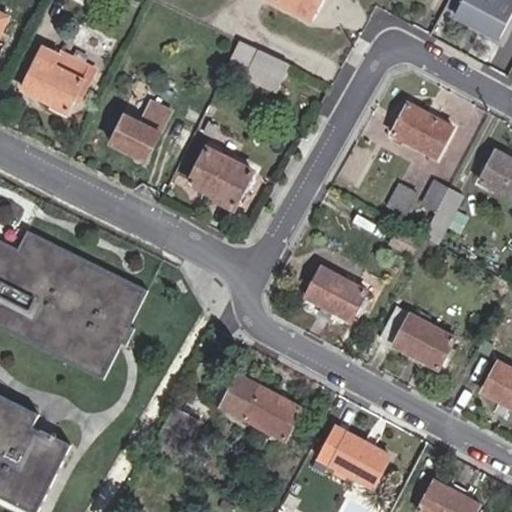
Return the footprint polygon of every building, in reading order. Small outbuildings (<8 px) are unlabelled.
[(274,0),(310,20),(320,0),(274,0)] [(511,0),(463,0),(455,15),(499,38),(511,13),(511,0)] [(246,75),(259,49),(240,40),(227,66),(246,75)] [(275,88),(288,63),(259,49),(246,75),(275,88)] [(83,79),(39,56),(23,88),(68,110),(83,79)] [(172,110),(152,100),(141,121),(127,114),(111,142),(147,159),(172,110)] [(453,126),(409,103),(392,133),(436,156),(453,126)] [(253,169),(207,147),(189,182),(234,206),(253,169)] [(511,157),(497,149),(481,180),(511,197),(511,157)] [(436,210),(448,186),(434,179),(422,203),(436,210)] [(399,182),(387,205),(406,215),(418,191),(399,182)] [(463,193),(448,186),(436,210),(451,217),(463,193)] [(413,253),(420,239),(396,227),(389,241),(413,253)] [(16,250),(0,242),(0,491),(6,494),(2,503),(19,511),(35,511),(67,449),(37,434),(32,443),(25,439),(35,419),(0,400),(0,333),(100,384),(115,353),(107,348),(110,343),(123,350),(127,343),(131,333),(118,327),(122,319),(130,323),(146,292),(25,232),(16,250)] [(366,290),(322,266),(305,296),(350,320),(366,290)] [(455,337),(396,305),(380,336),(439,368),(455,337)] [(511,368),(498,361),(481,392),(511,407),(511,368)] [(302,408),(238,374),(221,406),(284,440),(302,408)] [(170,407),(155,436),(187,454),(202,424),(170,407)] [(391,456),(334,425),(317,458),(373,487),(391,456)] [(475,511),(480,504),(436,480),(418,511),(420,511),(475,511)] [(273,511),(293,511),(301,497),(286,489),(273,511)]
